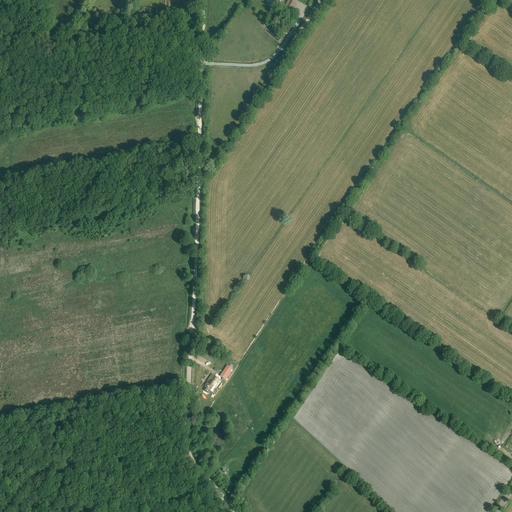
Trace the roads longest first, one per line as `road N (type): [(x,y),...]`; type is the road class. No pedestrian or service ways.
road 1 (unclassified): [(191,333),(202,0)]
road 2 (track): [(203,476),(187,446),(191,333)]
road 3 (track): [(201,62),(267,60),(305,7)]
